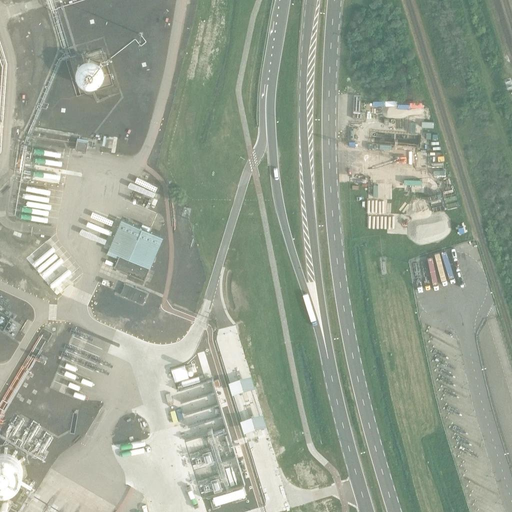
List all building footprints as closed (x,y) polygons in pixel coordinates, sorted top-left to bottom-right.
[(103,71),(103,68),(102,65),(101,62),(99,60),(98,59),(95,57),(92,56),(90,56),(87,56),(84,57),(81,58),(79,60),(77,62),(75,65),(74,68),(74,70),(74,73),(75,76),(76,78),(78,80),(80,82),(82,84),(84,85),(88,85),(91,85),(94,84),(96,83),(99,82),(100,79),(102,77),(103,74),(103,71)] [(352,119),(364,119),(365,113),(360,113),(361,96),(354,96),(352,119)] [(76,140),(75,150),(86,152),(88,142),(76,140)] [(163,238),(121,220),(106,255),(118,259),(114,268),(145,281),(163,238)] [(147,293),(125,284),(121,294),(143,304),(147,293)] [(21,480),(21,476),(21,473),(20,470),(19,467),(17,464),(14,462),(11,460),(8,459),(5,459),(1,459),(0,458),(0,493),(1,494),(4,494),(8,494),(11,492),(14,491),(17,489),(19,486),(20,483),(21,480)]
